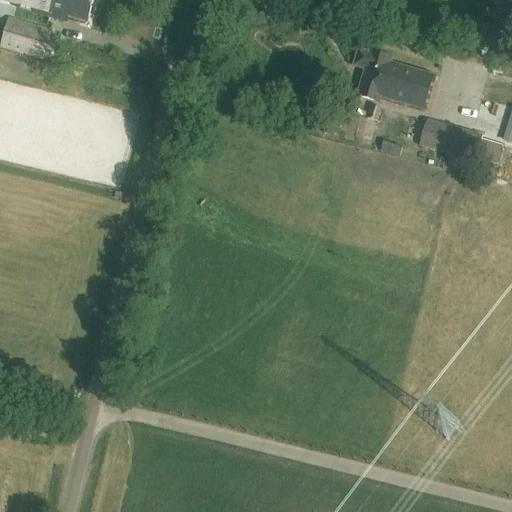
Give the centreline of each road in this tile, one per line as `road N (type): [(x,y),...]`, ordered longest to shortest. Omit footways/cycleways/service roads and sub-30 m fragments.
road 1 (unclassified): [(65,511),(195,0)]
road 2 (track): [(93,402),(511,506)]
